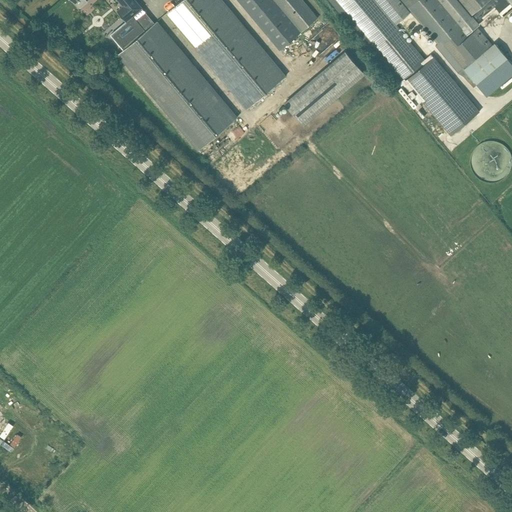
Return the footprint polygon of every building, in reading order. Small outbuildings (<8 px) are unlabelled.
[(126,21),(110,35),(123,50),(146,31),(133,15),(142,8),(135,0),(118,0),(123,6),(117,11),(126,21)] [(181,0),(167,13),(247,108),(286,75),(222,0),(181,0)] [(238,0),(280,50),(301,33),(319,18),(318,17),(315,13),(303,0),(238,0)] [(511,0),(328,0),(373,54),(401,87),(398,89),(414,108),(423,100),(452,135),(479,112),(431,54),(425,60),(395,25),(410,12),(437,44),(436,46),(458,72),(470,80),(472,79),(478,85),(509,59),(495,43),(492,45),(478,28),(468,37),(466,35),(468,34),(479,24),(477,21),(495,7),(500,12),(511,3),(511,5),(511,0)] [(238,117),(157,22),(146,31),(123,50),(118,55),(199,150),(238,117)] [(348,51),(284,101),(304,125),(367,75),(348,51)] [(509,151),(506,147),(502,144),(497,142),(491,141),(486,142),(481,144),(476,147),(473,151),(471,156),(470,162),(471,167),(473,172),(476,177),(481,180),(486,182),(491,183),(497,182),(502,180),(506,177),(509,172),(511,167),(511,162),(511,156),(509,151)] [(16,434),(11,444),(16,447),(21,436),(16,434)] [(0,467),(6,472),(15,461),(6,454),(0,461),(0,467)]
